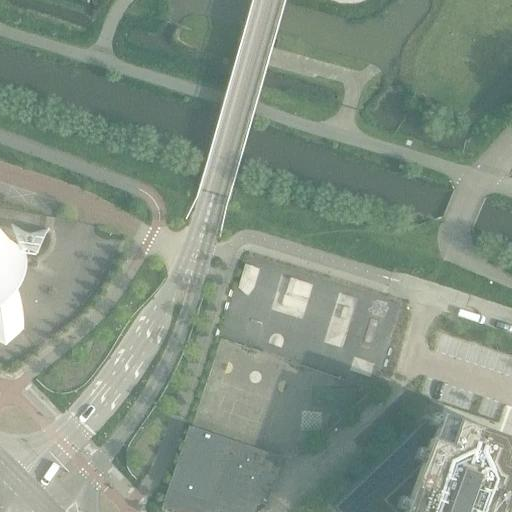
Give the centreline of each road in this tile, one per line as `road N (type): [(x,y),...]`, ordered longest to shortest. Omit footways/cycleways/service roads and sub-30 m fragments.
road 1 (unclassified): [(0,30),(476,179)]
road 2 (tertiary): [(52,511),(93,475),(163,374),(192,300),(191,264)]
road 3 (tertiary): [(191,264),(130,364),(20,484)]
road 4 (tertiary): [(193,257),(267,0)]
road 5 (unclassified): [(193,257),(94,204),(0,174)]
road 6 (unclassified): [(511,281),(459,256),(453,241),(476,179)]
road 7 (unclassified): [(390,283),(511,323)]
